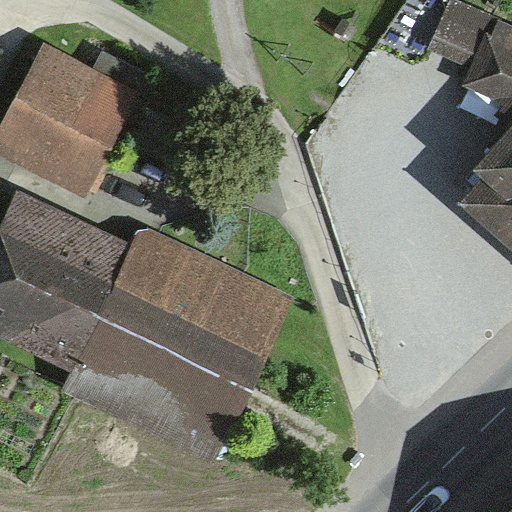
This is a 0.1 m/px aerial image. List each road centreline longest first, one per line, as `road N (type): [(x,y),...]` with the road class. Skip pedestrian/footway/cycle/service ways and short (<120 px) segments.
road 1 (residential): [(227,0),(251,105),(407,500)]
road 2 (primary): [(511,403),(407,500)]
